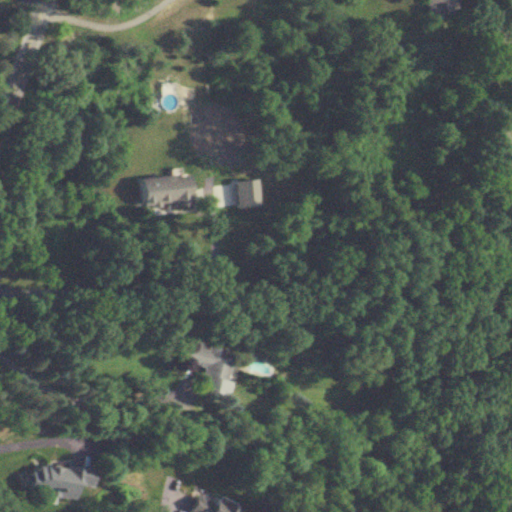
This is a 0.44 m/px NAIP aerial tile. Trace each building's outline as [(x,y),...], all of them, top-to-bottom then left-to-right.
[(450,0),(419,0),(424,16),(453,8),(450,0)] [(185,171),(135,177),(138,205),(188,200),(185,171)] [(201,365),(196,387),(224,393),(234,349),(185,338),(180,360),(201,365)] [(71,496),(74,482),(89,485),(92,466),(65,461),(64,467),(31,461),(26,488),(71,496)] [(245,511),(246,509),(193,493),(187,511),(245,511)]
